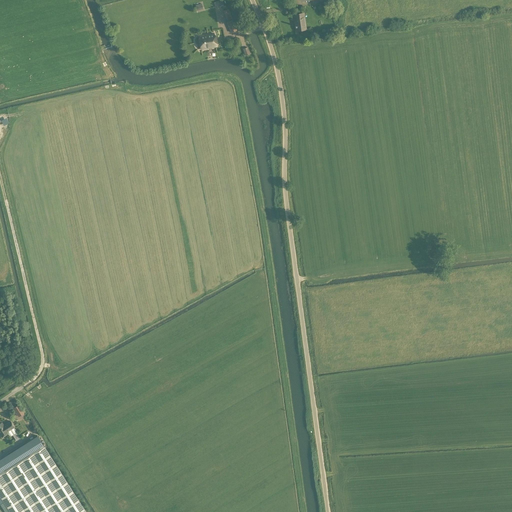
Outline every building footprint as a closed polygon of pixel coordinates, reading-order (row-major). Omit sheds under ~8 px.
[(231,32),(237,30),(228,9),(223,11),(228,21),(227,22),(231,32)] [(293,15),(296,31),(306,30),(304,13),(293,15)] [(199,36),(201,49),(216,46),(213,33),(199,36)] [(17,404),(13,408),(18,416),(23,413),(17,404)] [(0,434),(1,437),(7,433),(10,438),(13,436),(17,442),(21,439),(17,434),(18,433),(14,427),(10,421),(3,425),(2,422),(0,422),(0,434)] [(0,496),(10,511),(85,511),(36,434),(0,457),(0,496)]
